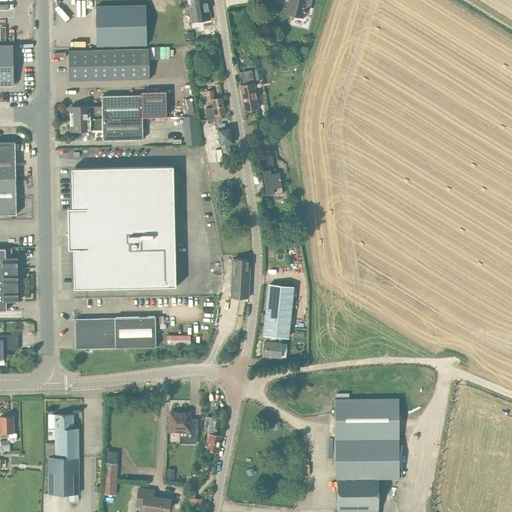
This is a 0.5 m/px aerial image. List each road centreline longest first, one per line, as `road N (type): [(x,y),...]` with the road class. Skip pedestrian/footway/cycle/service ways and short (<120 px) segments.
road 1 (track): [(301,511),(310,432),(240,379),(419,360),(511,396)]
road 2 (residential): [(240,379),(256,238),(217,0)]
road 3 (unclassified): [(46,384),(43,112)]
road 4 (residential): [(46,384),(192,370),(240,379)]
road 5 (track): [(411,511),(445,368)]
road 6 (residential): [(214,511),(240,379)]
